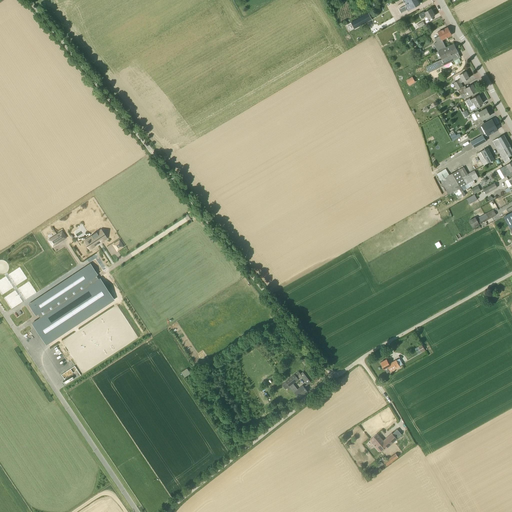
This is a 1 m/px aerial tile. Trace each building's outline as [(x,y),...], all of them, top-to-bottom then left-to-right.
[(405,0),(408,5),(406,6),(408,10),(419,5),(416,0),(405,0)] [(424,12),(419,14),(422,19),(425,17),(424,16),(426,15),(429,19),(435,16),(431,9),(425,12),(424,13),(424,12)] [(367,22),(363,16),(351,23),(354,29),(367,22)] [(436,46),(438,51),(446,47),(442,40),(452,35),(448,27),(438,33),(440,36),(435,39),(438,45),(436,46)] [(446,47),(438,51),(442,59),(437,61),(426,67),(429,72),(429,73),(460,57),(454,44),(446,47)] [(458,90),(463,87),(461,83),(463,81),(463,82),(469,78),(466,71),(460,75),(462,78),(454,83),(458,90)] [(464,86),(463,87),(458,90),(461,95),(465,93),(467,97),(470,95),(477,91),(473,84),(465,89),(464,86)] [(472,99),(471,100),(470,98),(465,100),(469,107),(473,105),(473,103),(474,103),(476,107),(483,103),(479,95),(472,99)] [(474,121),(477,128),(483,124),(481,121),(490,116),(486,109),(479,113),(478,111),(474,113),(478,119),(474,121)] [(492,119),(483,124),(489,135),(498,130),(492,119)] [(455,133),(450,136),(453,141),(461,137),(460,134),(456,135),(455,133)] [(485,134),(478,138),(481,143),(488,139),(485,134)] [(511,155),(511,148),(508,142),(504,135),(492,141),(505,163),(510,160),(509,157),(511,155)] [(484,166),(494,160),(487,148),(477,154),(484,166)] [(511,173),(511,171),(511,170),(511,161),(507,165),(500,169),(501,172),(505,178),(511,173)] [(443,170),(437,174),(441,180),(441,181),(449,195),(454,192),(461,187),(465,186),(474,181),(479,178),(474,171),(462,177),(458,170),(449,175),(447,171),(444,172),(443,170)] [(474,181),(465,186),(461,187),(454,192),(458,199),(466,195),(463,190),(467,189),(476,184),(474,181)] [(497,188),(495,183),(483,190),(486,194),(497,188)] [(479,191),(476,186),(471,189),(474,194),(479,191)] [(469,204),(477,200),(474,194),(466,199),(469,204)] [(511,210),(511,206),(503,212),(505,216),(509,214),(508,213),(511,210)] [(491,218),(495,216),(496,215),(493,209),(476,219),(475,217),(469,221),(473,228),(491,218)] [(100,232),(95,236),(96,237),(96,238),(97,239),(99,242),(101,240),(103,243),(106,240),(108,238),(109,238),(114,235),(113,234),(113,233),(109,226),(105,229),(105,228),(100,231),(100,232)] [(74,234),(61,243),(65,249),(78,241),(74,234)] [(55,340),(121,296),(107,274),(106,276),(103,272),(105,271),(99,261),(38,301),(44,311),(46,310),(48,313),(40,319),(55,340)] [(384,369),(388,367),(390,371),(400,366),(396,360),(389,364),(386,359),(381,363),(384,369)] [(187,368),(181,372),(185,378),(191,374),(187,368)] [(289,390),(291,389),(299,398),(307,392),(303,386),(298,390),(293,384),(302,376),(308,384),(310,382),(303,372),(301,374),(298,371),(282,385),(285,389),(287,388),(289,390)] [(370,440),(380,451),(387,446),(388,447),(397,439),(392,434),(383,442),(376,434),(370,440)] [(387,466),(393,461),(391,457),(384,462),(387,466)]
